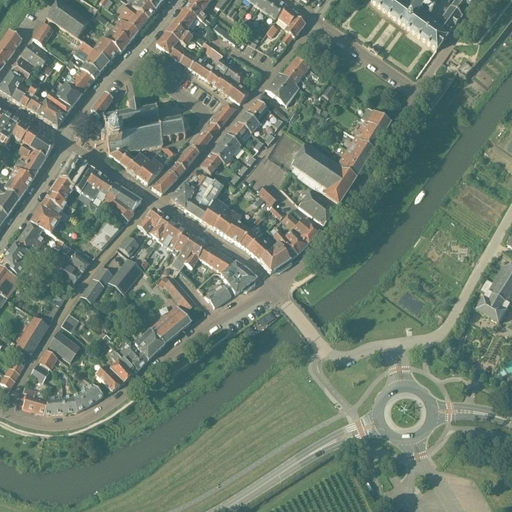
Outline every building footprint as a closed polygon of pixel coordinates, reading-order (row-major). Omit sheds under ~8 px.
[(132,0),(130,0),(126,6),(127,7),(147,23),(149,21),(153,15),(135,2),(132,0)] [(136,0),(135,2),(153,15),(154,13),(162,3),(158,0),(136,0)] [(203,13),(212,0),(193,0),(190,4),(203,13)] [(222,0),(221,0),(214,9),(218,13),(226,3),(222,0)] [(255,0),(251,6),(258,11),(266,0),(255,0)] [(266,0),(258,11),(266,17),(276,3),(271,0),(266,0)] [(411,0),(407,6),(398,0),(373,0),(370,5),(435,54),(445,40),(444,39),(472,0),(456,0),(438,25),(435,23),(433,25),(424,19),(437,0),(411,0)] [(274,23),(284,9),(276,3),(266,17),(274,23)] [(76,43),(88,26),(57,4),(46,21),(76,43)] [(190,4),(184,12),(195,21),(201,25),(201,24),(207,29),(209,25),(204,21),(206,18),(202,15),(203,13),(190,4)] [(118,19),(120,22),(138,35),(146,23),(147,23),(127,7),(118,19)] [(230,21),(234,14),(231,11),(226,18),(230,21)] [(278,21),(287,29),(295,20),(296,19),(286,11),(278,21)] [(184,12),(172,27),(190,39),(193,35),(188,31),(195,21),(184,12)] [(238,17),(234,14),(230,21),(234,23),(238,17)] [(120,22),(115,28),(98,17),(95,21),(129,46),(137,35),(138,35),(120,22)] [(102,41),(92,54),(108,67),(118,55),(120,57),(129,46),(95,21),(93,20),(89,24),(106,36),(102,42),(102,41)] [(286,48),(292,40),(294,42),(305,28),(295,20),(287,29),(284,34),(287,37),(281,45),(286,48)] [(245,31),(250,25),(246,22),(241,28),(245,31)] [(253,27),(250,25),(245,31),(249,34),(253,27)] [(53,35),(41,27),(31,42),(43,50),(53,35)] [(165,36),(177,45),(185,50),(192,41),(190,39),(172,27),(165,36)] [(213,33),(223,40),(227,35),(217,27),(213,33)] [(274,27),(273,29),(272,28),(266,37),(271,40),(277,32),(278,31),(274,27)] [(0,71),(0,72),(3,68),(8,62),(15,51),(16,50),(21,43),(8,34),(4,40),(0,45),(0,71)] [(233,38),(227,35),(223,40),(229,44),(233,38)] [(177,45),(165,36),(155,48),(174,61),(180,53),(174,49),(177,45)] [(233,38),(229,44),(234,48),(239,43),(233,38)] [(252,38),(247,47),(255,51),(259,42),(252,38)] [(88,60),(84,65),(99,77),(108,67),(92,54),(82,46),(77,53),(88,60)] [(208,49),(204,46),(199,51),(203,54),(208,49)] [(30,47),(21,60),(34,69),(39,73),(48,60),(44,57),(30,47)] [(230,69),(220,62),(222,60),(213,53),(208,49),(203,54),(209,59),(214,63),(209,70),(196,61),(195,62),(186,56),(179,65),(189,72),(205,84),(239,107),(248,96),(238,89),(245,80),(230,69)] [(33,74),(32,74),(34,69),(21,60),(17,64),(33,74)] [(296,61),(290,68),(303,78),(306,74),(317,82),(319,79),(309,71),(296,61)] [(75,69),(78,72),(93,83),(99,77),(84,65),(80,62),(75,69)] [(25,86),(33,74),(17,64),(10,75),(0,89),(0,95),(11,102),(11,103),(20,89),(23,84),(25,86)] [(290,68),(281,78),(295,88),(299,83),(302,86),(304,83),(306,81),(303,78),(290,68)] [(93,83),(78,72),(65,89),(79,101),(81,99),(93,83)] [(278,76),(264,93),(285,109),(298,91),(295,88),(281,78),(278,76)] [(11,103),(24,111),(32,98),(34,100),(39,93),(39,92),(37,90),(33,88),(29,95),(22,90),(20,89),(11,103)] [(63,88),(55,100),(70,112),(79,101),(65,89),(63,88)] [(328,103),(334,94),(328,89),(321,98),(328,103)] [(32,98),(24,111),(25,111),(36,118),(51,97),(50,97),(49,97),(45,94),(43,96),(40,100),(39,99),(37,102),(34,100),(32,98)] [(104,96),(90,114),(98,121),(112,102),(104,96)] [(55,100),(51,97),(36,118),(35,118),(56,131),(65,119),(70,112),(55,100)] [(158,126),(155,111),(155,109),(155,108),(153,108),(154,111),(146,112),(146,110),(144,110),(145,112),(139,113),(137,106),(140,103),(138,102),(136,105),(129,106),(126,105),(125,106),(128,108),(129,115),(123,116),(123,114),(121,114),(122,116),(116,117),(115,115),(114,115),(114,118),(102,120),(101,119),(100,120),(101,121),(104,136),(102,136),(100,138),(100,141),(103,142),(104,141),(106,150),(107,150),(109,159),(125,156),(161,149),(160,142),(161,145),(162,145),(162,142),(168,141),(169,144),(170,143),(170,141),(176,139),(176,142),(178,142),(178,139),(182,138),(184,141),(185,140),(184,138),(186,133),(189,133),(190,132),(186,131),(185,127),(188,125),(186,123),(184,125),(180,122),(179,122),(158,126)] [(259,128),(270,115),(256,103),(245,116),(259,128)] [(211,125),(207,131),(215,136),(219,131),(235,112),(227,106),(211,125)] [(314,106),(311,111),(318,116),(321,112),(314,106)] [(361,122),(364,124),(383,136),(389,125),(371,114),(366,111),(360,122),(361,122)] [(245,116),(237,125),(248,134),(250,137),(259,128),(245,116)] [(0,139),(4,133),(2,132),(10,121),(4,117),(0,122),(0,139)] [(0,163),(2,165),(5,160),(8,154),(4,151),(10,141),(19,127),(10,121),(2,132),(4,133),(0,139),(0,163)] [(272,128),(276,132),(282,125),(278,122),(272,128)] [(372,153),(383,136),(364,124),(354,141),(372,153)] [(241,142),(248,134),(237,125),(226,138),(240,150),(244,144),(241,142)] [(20,146),(29,133),(19,127),(10,141),(19,147),(20,146)] [(215,136),(207,131),(197,144),(204,149),(215,136)] [(25,161),(30,153),(29,153),(38,139),(29,133),(20,146),(23,148),(17,157),(20,159),(25,161)] [(268,147),(274,141),(270,137),(264,144),(268,147)] [(226,138),(218,147),(232,159),(240,150),(226,138)] [(45,162),(53,149),(38,139),(29,153),(30,153),(45,162)] [(354,141),(347,151),(366,164),(372,153),(354,141)] [(197,144),(191,151),(197,157),(204,149),(197,144)] [(259,144),(253,150),(257,154),(263,147),(259,144)] [(232,159),(218,147),(210,156),(221,165),(224,168),(232,159)] [(355,181),(336,168),(305,147),(290,168),(299,174),(295,180),(318,196),(318,195),(324,199),(337,208),(355,181)] [(167,158),(172,153),(168,149),(160,151),(167,158)] [(191,151),(176,167),(184,174),(198,157),(197,157),(191,151)] [(347,151),(336,168),(355,181),(366,164),(347,151)] [(14,172),(13,173),(31,184),(32,183),(45,162),(30,153),(25,161),(20,159),(18,164),(13,171),(14,172)] [(176,157),(172,153),(167,158),(172,162),(176,157)] [(5,160),(2,165),(3,166),(5,167),(6,167),(13,156),(8,154),(5,160)] [(109,159),(119,167),(127,158),(125,156),(109,159)] [(204,181),(206,182),(210,178),(221,165),(210,156),(199,169),(195,174),(204,181)] [(126,173),(136,180),(149,165),(139,157),(134,163),(126,173)] [(132,162),(127,158),(119,167),(126,172),(126,173),(134,163),(132,162)] [(250,168),(255,162),(251,159),(246,165),(250,168)] [(80,196),(80,197),(93,175),(86,171),(87,170),(71,160),(57,182),(73,193),(80,197),(80,196)] [(149,165),(136,180),(147,189),(147,188),(162,171),(152,162),(149,165)] [(184,174),(176,167),(151,192),(160,198),(177,182),(184,174)] [(243,168),(237,175),(241,178),(247,172),(243,168)] [(10,183),(25,193),(31,184),(13,173),(8,181),(10,183)] [(206,182),(204,181),(195,174),(189,181),(200,188),(183,213),(184,214),(200,224),(201,224),(210,210),(216,200),(218,201),(221,197),(222,198),(225,192),(222,191),(213,185),(212,186),(206,182)] [(92,204),(106,183),(93,175),(80,197),(92,204)] [(234,187),(240,181),(235,177),(229,183),(234,187)] [(183,213),(200,188),(189,181),(169,204),(171,205),(171,206),(176,208),(183,213)] [(57,182),(49,195),(65,206),(73,193),(57,182)] [(3,192),(19,202),(25,193),(10,183),(3,192)] [(98,212),(101,208),(101,207),(113,188),(106,183),(92,204),(91,206),(91,208),(98,212)] [(235,192),(232,189),(228,186),(224,190),(225,191),(231,196),(235,192)] [(113,188),(101,208),(108,212),(109,212),(125,224),(125,225),(126,226),(132,219),(131,218),(140,206),(113,188)] [(257,197),(263,203),(272,194),(265,188),(257,197)] [(0,215),(6,220),(7,220),(19,203),(19,202),(3,192),(0,190),(0,215)] [(322,229),(336,210),(311,192),(297,210),(322,229)] [(272,194),(263,203),(270,210),(279,200),(272,194)] [(49,195),(40,209),(57,220),(60,213),(62,214),(67,207),(65,206),(49,195)] [(213,232),(228,212),(228,211),(216,203),(211,211),(210,210),(201,224),(212,232),(213,232)] [(268,212),(274,217),(278,213),(273,208),(268,212)] [(40,209),(29,226),(42,234),(49,238),(60,222),(57,220),(40,209)] [(213,232),(225,240),(236,225),(240,220),(228,212),(213,232)] [(151,230),(154,232),(162,220),(152,213),(146,220),(137,230),(145,237),(151,230)] [(278,213),(274,217),(279,222),(283,218),(278,213)] [(287,217),(281,223),(282,223),(281,224),(284,227),(290,233),(307,248),(318,235),(302,221),(298,226),(288,216),(287,217)] [(158,244),(170,225),(162,220),(154,232),(150,237),(158,244)] [(103,233),(113,240),(119,233),(109,224),(106,229),(103,233)] [(157,244),(172,254),(184,235),(170,225),(158,244),(157,244)] [(225,240),(238,249),(250,235),(236,225),(225,240)] [(45,242),(38,238),(42,234),(29,226),(22,236),(41,248),(45,242)] [(307,248),(290,233),(283,239),(279,234),(278,234),(274,229),(269,235),(271,239),(276,247),(289,263),(296,258),(297,257),(307,248)] [(262,237),(255,230),(250,235),(238,249),(239,249),(246,254),(258,241),(262,237)] [(100,231),(95,238),(107,247),(113,240),(103,233),(100,231)] [(176,254),(179,256),(191,240),(184,235),(172,254),(171,255),(174,257),(176,254)] [(22,236),(15,246),(32,258),(34,259),(38,253),(41,248),(22,236)] [(102,253),(107,247),(95,238),(94,237),(89,244),(102,253)] [(129,259),(138,248),(127,239),(118,250),(129,259)] [(179,256),(175,262),(179,264),(183,267),(198,245),(191,240),(179,256)] [(259,264),(270,254),(269,253),(258,241),(246,254),(259,264)] [(58,254),(60,251),(63,246),(63,245),(58,243),(54,250),(56,252),(53,256),(56,257),(58,254)] [(205,249),(198,245),(183,267),(191,271),(197,262),(222,276),(234,266),(232,265),(205,249)] [(25,273),(22,271),(32,258),(15,246),(2,263),(10,269),(8,270),(11,273),(12,273),(17,277),(20,279),(25,273)] [(60,251),(64,254),(63,255),(71,262),(69,264),(82,275),(90,267),(89,266),(82,260),(63,246),(60,251)] [(289,263),(276,247),(269,253),(270,254),(259,264),(269,277),(277,272),(279,275),(290,267),(288,264),(290,263),(289,263)] [(82,260),(89,266),(92,262),(87,258),(85,256),(82,260)] [(46,273),(50,268),(38,261),(35,266),(46,273)] [(50,268),(46,273),(52,276),(53,276),(61,281),(72,288),(81,277),(62,264),(59,268),(55,265),(52,263),(51,265),(50,268)] [(235,297),(255,283),(248,276),(234,266),(222,276),(220,278),(235,297)] [(0,298),(6,303),(20,283),(0,269),(0,298)] [(101,270),(96,276),(108,284),(112,278),(101,270)] [(480,293),(486,297),(476,313),(499,326),(509,308),(511,309),(511,275),(502,270),(492,286),(487,283),(480,293)] [(133,283),(119,272),(108,285),(121,297),(133,283)] [(103,290),(108,284),(96,276),(92,282),(103,290)] [(159,285),(163,288),(169,283),(164,279),(159,285)] [(173,280),(169,283),(163,288),(163,289),(167,294),(177,286),(173,280)] [(90,308),(103,290),(92,282),(79,300),(90,308)] [(169,295),(172,299),(182,291),(177,286),(167,294),(169,295)] [(231,299),(222,288),(204,300),(214,311),(231,299)] [(177,304),(187,297),(182,291),(172,299),(177,304)] [(63,303),(54,297),(50,304),(59,310),(63,303)] [(177,304),(181,310),(191,302),(187,297),(177,304)] [(196,307),(193,304),(191,302),(181,310),(186,315),(191,311),(196,307)] [(164,348),(190,326),(175,309),(151,329),(149,331),(148,332),(148,333),(163,349),(164,348)] [(39,324),(48,329),(57,313),(53,310),(45,322),(41,320),(39,324)] [(68,318),(64,324),(75,330),(78,324),(68,318)] [(48,330),(48,329),(39,324),(33,320),(14,351),(30,360),(48,330)] [(71,336),(75,330),(64,324),(60,329),(70,335),(70,336),(71,336)] [(138,339),(132,346),(148,363),(163,349),(148,333),(140,341),(138,339)] [(70,366),(79,351),(57,335),(47,350),(70,366)] [(110,341),(105,338),(102,342),(105,344),(108,347),(110,345),(108,343),(110,341)] [(148,363),(132,346),(130,344),(119,355),(136,373),(148,363)] [(45,353),(41,359),(54,367),(57,361),(45,353)] [(115,366),(109,372),(123,386),(130,379),(128,376),(133,372),(123,361),(121,362),(114,354),(111,356),(113,358),(111,360),(115,366)] [(41,359),(38,365),(51,372),(54,367),(41,359)] [(24,369),(23,369),(13,362),(8,370),(19,377),(24,369)] [(111,394),(123,386),(109,372),(105,368),(95,377),(111,394)] [(36,369),(30,379),(42,386),(48,376),(36,369)] [(8,370),(3,378),(14,385),(19,377),(8,370)] [(10,392),(14,385),(3,378),(0,383),(0,386),(9,392),(10,392)] [(81,394),(77,396),(85,411),(88,409),(103,399),(92,387),(81,394)] [(43,418),(47,403),(43,402),(44,397),(38,395),(38,394),(24,391),(22,396),(26,397),(22,412),(43,418)] [(71,399),(62,400),(63,416),(76,415),(85,411),(77,396),(71,399)] [(48,401),(47,403),(43,418),(63,416),(62,400),(48,401)]
